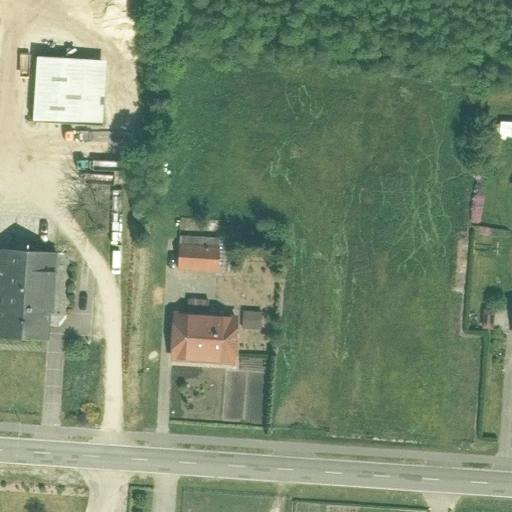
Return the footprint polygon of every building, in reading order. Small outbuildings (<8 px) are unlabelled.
[(29,53),(26,118),(98,122),(102,57),(29,53)] [(511,139),(511,118),(495,118),(494,139),(511,139)] [(176,235),(175,269),(230,272),(231,246),(217,245),(217,237),(176,235)] [(53,249),(0,245),(0,339),(42,342),(43,317),(49,317),(53,249)] [(241,308),(240,328),(260,328),(261,309),(241,308)] [(169,310),(166,359),(232,363),(235,314),(169,310)]
